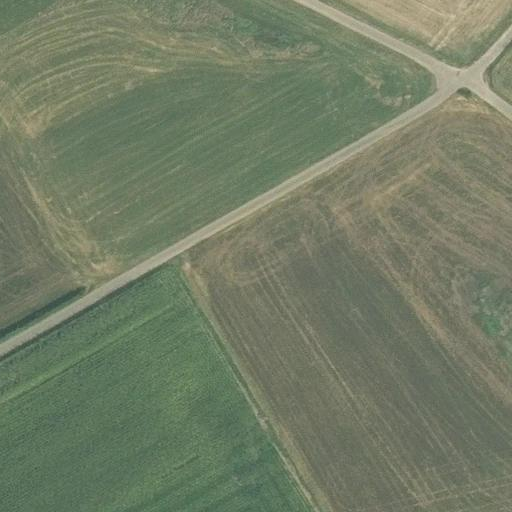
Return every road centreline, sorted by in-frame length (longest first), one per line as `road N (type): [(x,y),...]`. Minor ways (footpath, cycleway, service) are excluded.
road 1 (track): [(0,362),(365,157),(464,91)]
road 2 (track): [(331,511),(180,258)]
road 3 (track): [(464,91),(287,0)]
